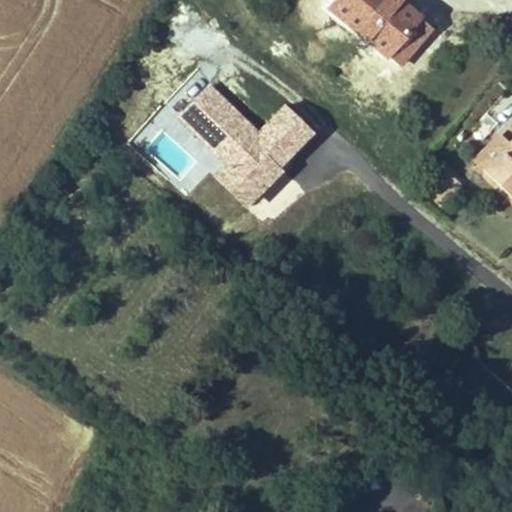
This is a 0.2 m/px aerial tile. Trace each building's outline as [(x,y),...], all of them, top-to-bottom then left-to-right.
[(400,2),(398,0),(335,0),(329,7),(375,46),(376,45),(388,54),(417,19),(406,9),(407,8),(400,2)] [(283,104),(258,130),(208,82),(168,124),(251,203),(316,135),(283,104)] [(483,171),(508,145),(499,136),(474,162),(483,171)] [(511,140),(508,145),(483,171),(511,198),(511,140)] [(428,197),(447,211),(465,187),(446,173),(428,197)]
